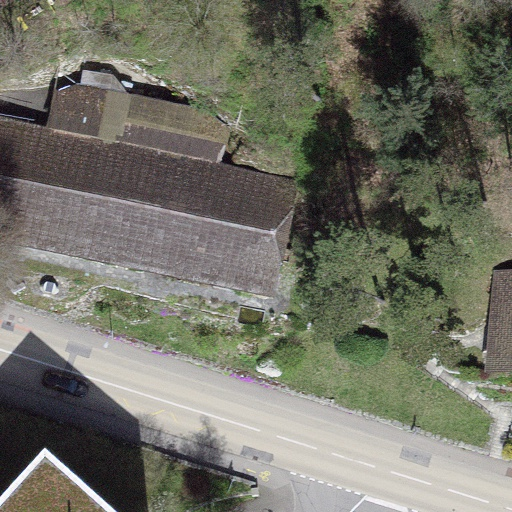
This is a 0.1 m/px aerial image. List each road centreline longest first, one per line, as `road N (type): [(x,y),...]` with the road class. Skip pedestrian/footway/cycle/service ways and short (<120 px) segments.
road 1 (tertiary): [(377,467),(0,347)]
road 2 (tertiary): [(511,507),(377,467)]
